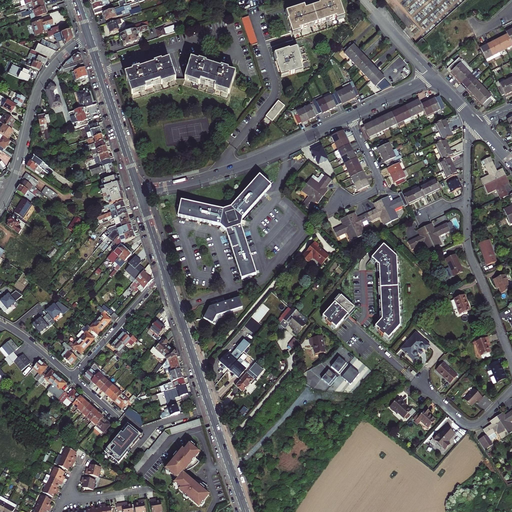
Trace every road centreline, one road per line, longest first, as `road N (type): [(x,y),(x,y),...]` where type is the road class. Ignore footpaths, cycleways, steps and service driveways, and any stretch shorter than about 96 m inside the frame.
road 1 (secondary): [(165,271),(246,511)]
road 2 (tertiary): [(88,36),(37,86),(10,188)]
road 3 (residential): [(225,170),(225,158),(275,88),(255,24),(260,14)]
road 4 (residential): [(511,364),(469,252),(467,205)]
road 5 (secondary): [(139,191),(88,36)]
road 6 (residential): [(165,271),(72,377)]
road 7 (residential): [(405,371),(469,425),(511,390)]
road 8 (residential): [(349,116),(225,170)]
road 9 (residential): [(405,371),(354,328),(365,311),(362,275)]
road 10 (residential): [(349,116),(380,184),(339,208)]
